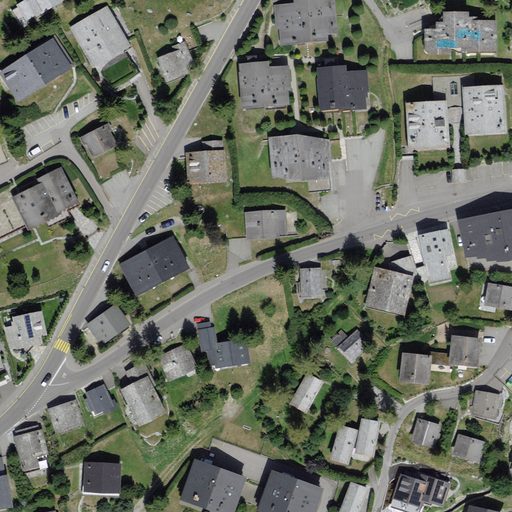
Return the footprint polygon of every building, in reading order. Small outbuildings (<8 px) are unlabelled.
[(29,0),(36,13),(56,3),(54,0),(29,0)] [(288,0),(289,6),(273,8),(273,32),(276,32),(276,48),(303,47),(303,45),(322,44),(322,38),(333,36),(330,0),(288,0)] [(106,12),(72,31),(105,94),(138,79),(122,52),(126,50),(106,12)] [(430,31),(420,32),(420,56),(449,55),(450,51),(457,51),(458,54),(495,53),(494,24),(464,24),(463,15),(437,15),(437,24),(430,24),(430,31)] [(0,71),(0,83),(14,105),(70,67),(50,37),(0,71)] [(170,53),(153,60),(162,85),(185,77),(181,69),(189,66),(181,43),(169,47),(170,53)] [(262,64),(232,67),(236,110),(286,108),(285,93),(288,93),(285,69),(263,70),(262,64)] [(341,69),(312,71),(315,115),(364,112),(363,100),(366,100),(364,73),(342,74),(341,69)] [(500,87),(457,90),(461,137),(504,134),(500,87)] [(442,103),(401,105),(402,147),(398,147),(399,162),(413,161),(412,153),(444,151),(442,103)] [(101,127),(76,140),(87,161),(112,148),(101,127)] [(290,140),(265,141),(267,177),(291,181),(324,179),(323,164),(325,164),(325,145),(290,140)] [(199,154),(183,154),(184,185),(221,183),(219,143),(199,144),(199,154)] [(91,166),(99,182),(112,175),(111,173),(124,166),(116,151),(103,157),(104,160),(91,166)] [(37,186),(10,199),(22,229),(54,216),(52,213),(73,205),(58,171),(35,180),(37,186)] [(462,171),(450,171),(451,185),(463,184),(462,171)] [(511,211),(454,222),(460,261),(501,263),(511,259),(511,211)] [(283,212),(242,215),(243,240),(284,238),(283,212)] [(443,223),(422,228),(428,259),(450,254),(443,223)] [(118,266),(134,298),(186,272),(170,240),(118,266)] [(410,257),(390,263),(391,274),(370,269),(359,309),(399,317),(407,284),(416,281),(410,257)] [(295,270),(296,301),(319,300),(318,269),(295,270)] [(511,291),(511,289),(484,285),(480,306),(509,311),(511,291)] [(84,323),(100,346),(126,329),(111,306),(84,323)] [(37,313),(8,318),(9,327),(2,329),(6,349),(36,346),(36,337),(41,337),(37,313)] [(206,325),(194,326),(196,354),(202,354),(204,372),(244,367),(242,342),(211,345),(209,330),(206,330),(206,325)] [(340,331),(329,339),(335,348),(351,366),(371,350),(354,333),(346,339),(340,331)] [(425,358),(397,355),(393,383),(424,386),(426,371),(448,373),(449,367),(474,370),(477,341),(447,337),(445,356),(425,354),(425,358)] [(155,358),(166,383),(193,372),(182,347),(155,358)] [(304,415),(320,386),(304,376),(288,406),(304,415)] [(112,391),(130,429),(159,415),(141,377),(112,391)] [(80,396),(90,418),(111,409),(101,386),(80,396)] [(496,397),(472,392),(467,417),(490,422),(496,397)] [(44,411),(53,435),(79,427),(70,402),(44,411)] [(438,427),(414,421),(408,447),(432,452),(438,427)] [(367,458),(374,425),(357,422),(351,455),(367,458)] [(342,467),(351,433),(335,429),(326,462),(342,467)] [(30,430),(10,434),(17,472),(38,468),(30,430)] [(481,444),(454,437),(449,459),(475,466),(481,444)] [(113,497),(116,467),(81,464),(79,494),(113,497)] [(228,511),(239,481),(190,464),(176,503),(200,511),(228,511)] [(313,511),(320,493),(265,474),(251,511),(313,511)] [(414,484),(397,479),(388,509),(399,511),(414,511),(417,503),(437,508),(444,487),(416,478),(414,484)] [(336,511),(355,511),(363,493),(347,486),(336,511)]
